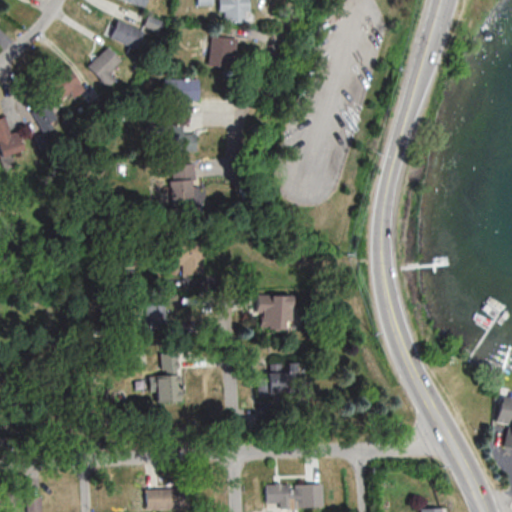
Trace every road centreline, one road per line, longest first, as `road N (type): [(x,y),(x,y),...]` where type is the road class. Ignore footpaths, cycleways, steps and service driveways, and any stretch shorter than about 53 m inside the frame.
road 1 (tertiary): [(444,0),(396,162),(385,265),(407,350),(478,511)]
road 2 (residential): [(451,449),(0,463)]
road 3 (residential): [(223,291),(235,511)]
road 4 (residential): [(305,0),(246,105),(229,171)]
